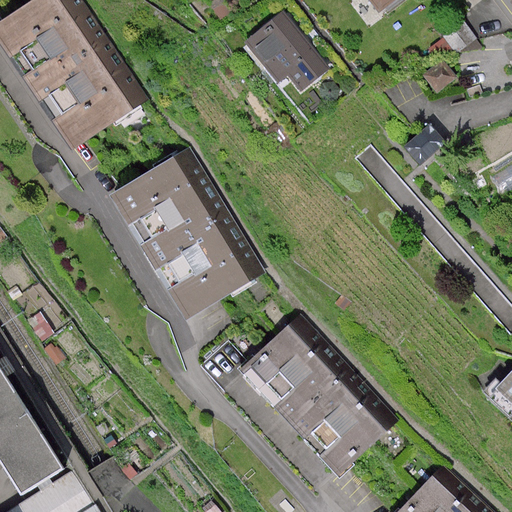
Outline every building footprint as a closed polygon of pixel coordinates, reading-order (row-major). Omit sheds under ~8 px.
[(75,0),(35,0),(0,23),(0,45),(72,154),(145,105),(75,0)] [(372,0),(385,14),(400,0),(372,0)] [(284,10),(244,43),(279,84),(288,76),(303,93),(333,68),(284,10)] [(428,124),(404,147),(421,166),(446,143),(437,134),(428,124)] [(191,148),(113,193),(187,322),(265,277),(191,148)] [(341,294),(335,303),(345,310),(352,302),(341,294)] [(395,424),(298,320),(252,359),(290,396),(280,406),(344,472),(395,424)] [(0,366),(0,466),(18,495),(64,468),(0,366)] [(511,367),(493,388),(511,405),(511,367)] [(484,511),(440,469),(397,511),(484,511)] [(94,511),(69,474),(8,511),(94,511)]
